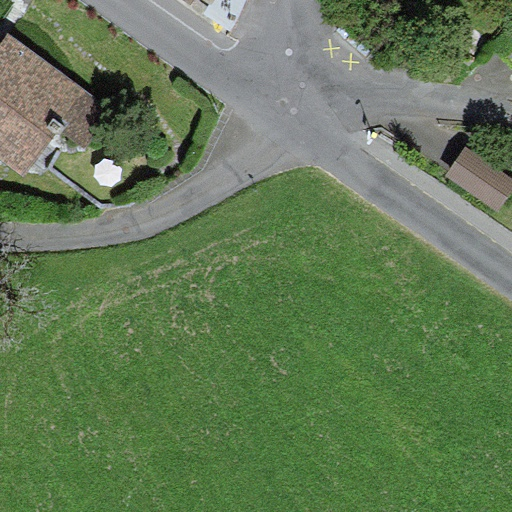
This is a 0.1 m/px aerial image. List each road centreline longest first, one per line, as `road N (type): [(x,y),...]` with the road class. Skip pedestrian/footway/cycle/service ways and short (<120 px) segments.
road 1 (residential): [(0,262),(136,225),(230,172),(273,111)]
road 2 (residential): [(313,139),(511,280)]
road 3 (residential): [(313,139),(368,107),(511,115)]
road 4 (residential): [(114,0),(273,111)]
